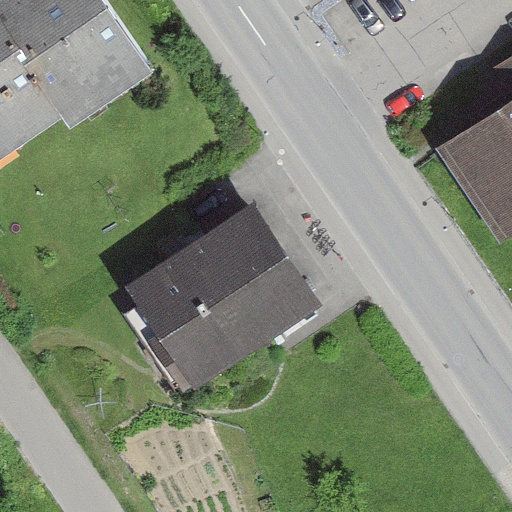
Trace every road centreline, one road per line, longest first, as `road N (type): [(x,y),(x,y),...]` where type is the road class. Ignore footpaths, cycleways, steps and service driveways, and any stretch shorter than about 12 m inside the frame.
road 1 (tertiary): [(231,0),(511,407)]
road 2 (residential): [(0,379),(93,511)]
